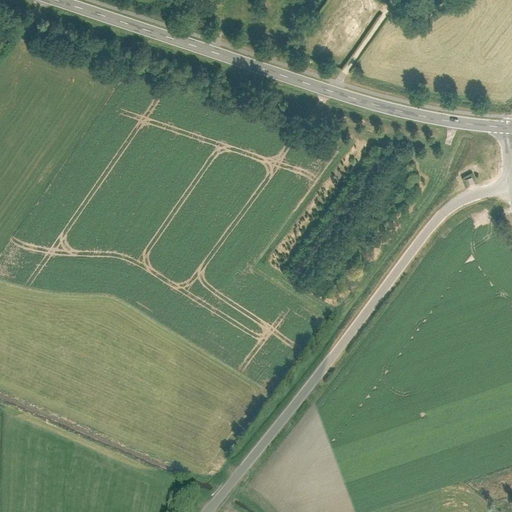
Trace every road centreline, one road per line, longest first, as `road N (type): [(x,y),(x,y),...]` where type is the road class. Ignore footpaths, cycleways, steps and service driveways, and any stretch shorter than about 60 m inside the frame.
road 1 (tertiary): [(57,0),(388,107),(511,127)]
road 2 (unclassified): [(200,511),(325,364),(429,221),(460,199),(511,186)]
